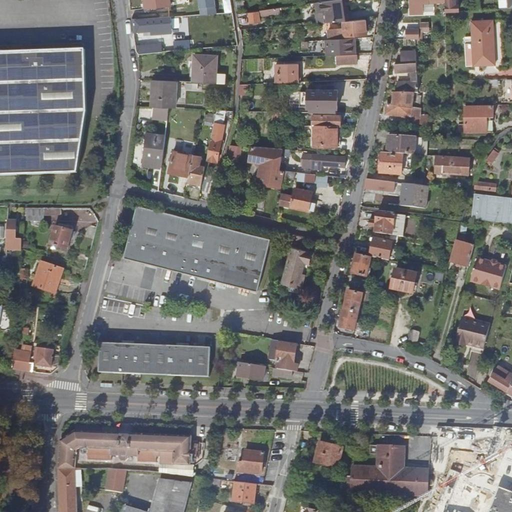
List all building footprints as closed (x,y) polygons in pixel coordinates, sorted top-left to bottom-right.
[(216,0),(199,0),(200,12),(217,11),(216,0)] [(346,22),(349,22),(347,0),(342,0),(338,1),(329,2),(319,4),(320,14),(325,14),(326,24),(344,22),(346,22)] [(412,0),(412,11),(424,11),(424,3),(445,3),(444,0),(412,0)] [(446,0),(446,11),(446,13),(460,12),(460,6),(457,6),(456,0),(446,0)] [(175,17),(189,16),(188,7),(175,8),(175,17)] [(250,15),(252,24),(262,23),(260,13),(250,15)] [(163,31),(163,30),(162,19),(138,20),(137,21),(134,21),(135,32),(163,31)] [(346,22),(344,22),(345,29),(330,30),(330,37),(345,36),(345,37),(360,36),(360,33),(368,32),(367,21),(349,22),(346,22)] [(425,37),(424,31),(431,31),(431,21),(406,21),(406,38),(425,37)] [(468,67),(497,65),(494,21),(473,23),(474,38),(467,38),(468,67)] [(354,55),(353,39),(331,41),(332,56),(354,55)] [(139,55),(167,52),(167,49),(165,49),(164,44),(156,45),(143,47),(143,48),(138,48),(139,55)] [(86,50),(0,53),(0,175),(79,173),(89,112),(86,50)] [(405,64),(418,63),(417,52),(404,53),(405,64)] [(194,83),(226,84),(226,75),(217,75),(218,57),(195,56),(194,83)] [(346,57),(346,64),(364,64),(364,56),(346,57)] [(418,63),(405,64),(396,65),(397,74),(413,73),(413,84),(399,83),(399,93),(414,94),(419,94),(419,88),(420,88),(418,63)] [(277,84),(298,83),(298,64),(277,65),(277,84)] [(175,82),(154,82),(153,107),(174,108),(175,82)] [(337,114),(338,114),(338,109),(340,109),(340,91),(309,91),(309,109),(325,110),(325,113),(337,114)] [(399,93),(396,93),(394,107),(388,106),(387,115),(417,118),(417,125),(428,126),(429,119),(421,119),(422,109),(413,109),(414,94),(399,93)] [(466,106),(463,106),(463,109),(466,109),(466,134),(494,134),(494,108),(466,108),(466,106)] [(234,112),(218,111),(216,123),(226,126),(226,124),(233,125),(234,120),(234,112)] [(342,116),(337,116),(315,116),(315,126),(316,126),(316,147),(339,147),(339,126),(342,126),(342,116)] [(210,154),(220,156),(222,148),(224,149),(224,147),(224,148),(225,141),(223,140),(226,126),(216,123),(210,154)] [(146,165),(164,167),(168,136),(150,134),(146,165)] [(389,137),(388,154),(404,155),(414,156),(416,156),(417,139),(389,137)] [(242,146),(231,145),(228,157),(236,160),(241,155),(242,146)] [(283,170),(285,156),(286,150),(252,147),(250,162),(258,162),(257,165),(259,167),(261,168),(259,183),(283,188),(287,171),(283,170)] [(496,150),(489,161),(493,164),(499,155),(497,153),(498,151),(496,150)] [(181,153),(176,173),(190,176),(195,155),(181,153)] [(322,165),(347,166),(347,158),(316,156),(316,154),(305,154),(304,167),(322,168),(322,165)] [(403,170),(404,155),(388,154),(383,154),(382,174),(403,175),(403,170)] [(404,155),(403,170),(413,171),(414,156),(404,155)] [(203,157),(195,156),(189,186),(203,189),(207,166),(201,165),(203,157)] [(472,160),(439,157),(437,174),(439,175),(469,176),(470,177),(472,160)] [(299,180),(317,182),(317,175),(287,171),(286,178),(296,180),(297,175),(299,176),(299,180)] [(317,175),(317,182),(316,187),(335,189),(336,177),(317,175)] [(394,192),(395,183),(368,180),(364,180),(362,179),(361,188),(394,192)] [(476,183),(476,190),(497,192),(497,185),(476,183)] [(428,187),(403,184),(402,193),(404,193),(403,206),(426,208),(428,187)] [(283,195),(281,205),(315,212),(317,204),(312,203),(314,192),(297,189),(295,197),(283,195)] [(141,205),(127,258),(261,292),(274,239),(141,205)] [(45,207),(27,207),(27,222),(45,222),(45,207)] [(377,233),(405,237),(408,216),(379,213),(378,222),(371,221),(371,227),(378,228),(377,233)] [(17,239),(17,223),(8,223),(7,255),(16,255),(17,248),(23,248),(23,239),(17,239)] [(52,245),(68,250),(73,232),(57,227),(52,245)] [(376,239),(373,256),(390,260),(394,243),(376,239)] [(452,263),(469,268),(475,247),(458,243),(452,263)] [(294,248),(285,281),(304,286),(307,275),(304,274),(307,263),(311,264),(314,253),(294,248)] [(372,257),(358,254),(354,274),(368,277),(372,257)] [(494,286),(493,289),(501,291),(508,268),(500,266),(498,262),(495,261),(492,263),(479,259),(472,282),(483,285),(483,283),(494,286)] [(65,269),(43,263),(36,287),(58,293),(65,269)] [(397,270),(393,290),(414,294),(418,275),(397,270)] [(346,310),(360,313),(361,308),(363,308),(364,302),(363,302),(365,295),(350,292),(346,310)] [(366,304),(375,305),(376,297),(367,296),(366,304)] [(0,328),(10,330),(14,308),(0,304),(0,328)] [(360,313),(346,310),(342,328),(356,331),(357,326),(359,326),(360,320),(359,320),(360,313)] [(472,350),(485,353),(491,325),(463,318),(457,343),(467,346),(468,342),(474,344),(473,347),(472,350)] [(279,369),(282,370),(294,372),(299,372),(300,365),(296,364),(299,344),(274,340),(272,352),(280,353),(279,362),(280,362),(279,369)] [(103,343),(102,372),(211,377),(213,347),(103,343)] [(37,364),(37,365),(52,367),(55,353),(58,353),(58,350),(55,349),(55,350),(40,347),(38,357),(39,357),(37,364)] [(271,360),(279,362),(280,353),(272,352),(271,360)] [(14,369),(33,372),(35,363),(15,360),(14,369)] [(267,367),(241,363),(239,378),(250,380),(250,378),(265,381),(267,367)] [(511,395),(511,374),(511,375),(499,367),(490,382),(511,395)] [(294,372),(282,370),(281,376),(293,378),(294,372)] [(77,470),(79,452),(82,450),(113,451),(113,457),(121,458),(121,460),(123,462),(128,462),(130,460),(130,458),(140,458),(140,453),(162,454),(161,466),(192,467),(192,460),(200,460),(201,445),(193,444),(193,438),(156,437),(153,439),(149,439),(145,436),(132,435),(129,438),(124,438),(121,435),(108,434),(105,437),(100,437),(97,434),(77,433),(62,442),(60,470),(77,470)] [(322,443),(317,463),(339,468),(344,449),(322,443)] [(357,499),(357,493),(429,496),(430,471),(405,470),(406,448),(372,446),(372,455),(380,456),(380,469),(355,467),(354,477),(344,477),(343,508),(353,509),(354,499),(357,499)] [(239,472),(263,475),(266,453),(247,451),(246,459),(243,459),(243,462),(240,462),(239,472)] [(439,489),(455,495),(465,470),(449,464),(439,489)] [(468,464),(468,470),(479,472),(480,465),(468,464)] [(77,511),(77,470),(60,470),(61,511),(77,511)] [(127,470),(111,470),(107,491),(124,494),(127,470)] [(184,511),(192,483),(160,480),(149,511),(145,511),(124,506),(122,511),(184,511)] [(228,481),(214,480),(213,488),(227,490),(228,481)] [(258,485),(238,482),(237,502),(257,503),(258,485)] [(511,511),(511,492),(500,488),(491,511),(511,511)] [(429,511),(448,511),(454,497),(438,491),(429,511)] [(24,504),(31,505),(32,498),(25,497),(24,504)]
